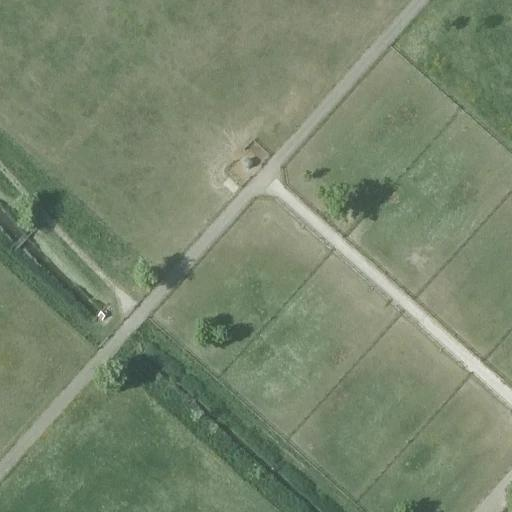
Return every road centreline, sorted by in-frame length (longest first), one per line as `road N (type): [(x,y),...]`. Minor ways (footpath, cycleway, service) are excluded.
road 1 (track): [(0,469),(263,173),(511,398)]
road 2 (track): [(263,173),(418,0)]
